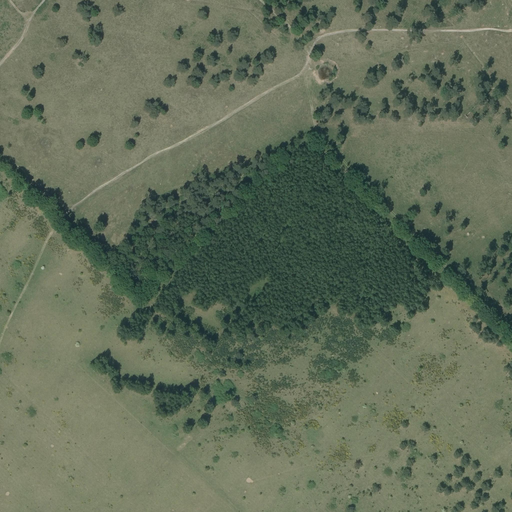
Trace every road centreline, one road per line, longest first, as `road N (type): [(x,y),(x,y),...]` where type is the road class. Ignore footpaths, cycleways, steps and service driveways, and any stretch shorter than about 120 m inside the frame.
road 1 (track): [(511,331),(318,145),(306,65)]
road 2 (track): [(306,65),(75,205)]
road 3 (track): [(511,30),(349,30),(313,42)]
road 4 (track): [(0,343),(45,241),(75,205)]
